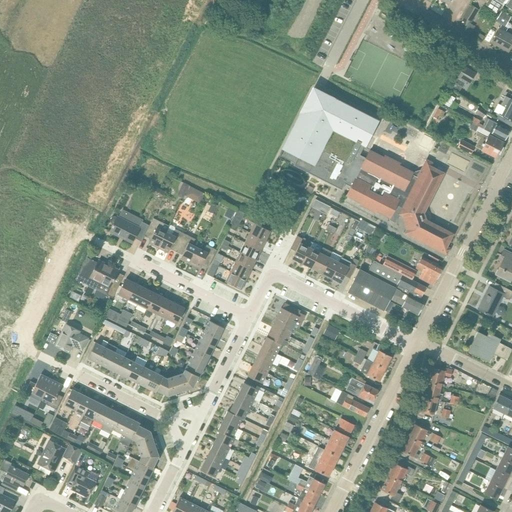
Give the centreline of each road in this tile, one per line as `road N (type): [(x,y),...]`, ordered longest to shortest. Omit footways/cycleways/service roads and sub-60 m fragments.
road 1 (residential): [(417,342),(511,155)]
road 2 (residential): [(330,511),(417,342)]
road 3 (residential): [(247,316),(98,243)]
road 4 (residential): [(272,276),(417,342)]
road 5 (residential): [(171,419),(41,357)]
road 6 (residential): [(511,66),(406,0)]
